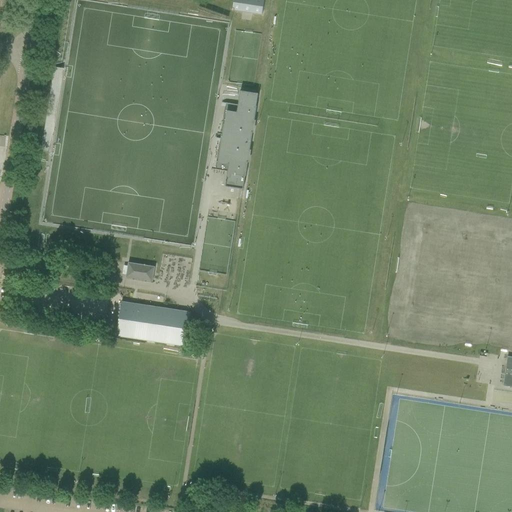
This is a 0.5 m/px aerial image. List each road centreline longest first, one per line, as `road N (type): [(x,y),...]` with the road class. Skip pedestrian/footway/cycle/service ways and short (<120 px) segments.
road 1 (unknown): [(0,248),(257,319)]
road 2 (tertiary): [(4,210),(27,50)]
